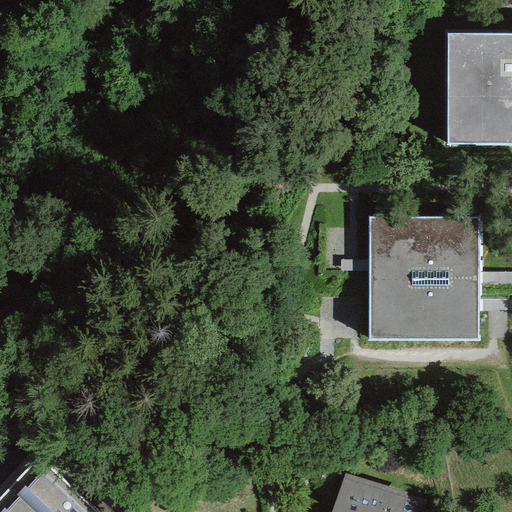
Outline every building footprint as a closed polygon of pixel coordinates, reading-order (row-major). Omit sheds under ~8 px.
[(511,37),(446,38),(447,147),(511,146),(511,37)] [(485,279),(485,217),(373,217),(373,340),(485,340),(485,305),(485,292),(485,279)] [(105,511),(44,456),(0,503),(0,511),(105,511)] [(368,511),(376,487),(344,476),(331,511),(368,511)] [(401,511),(407,496),(376,487),(368,511),(401,511)]
